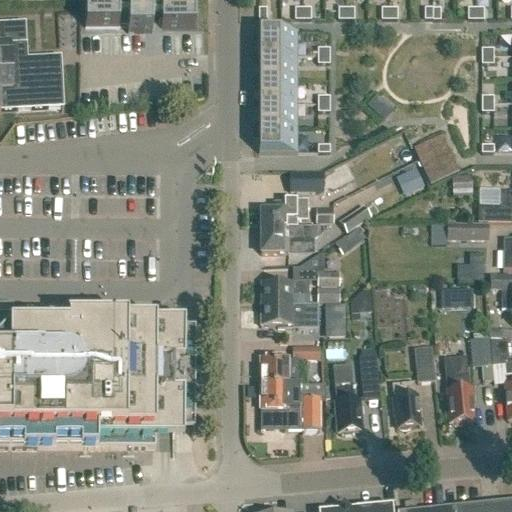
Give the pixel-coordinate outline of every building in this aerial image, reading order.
[(84,0),(85,30),(118,30),(118,26),(128,26),(128,35),(141,35),(152,35),(152,15),(161,15),(161,30),(194,30),(195,5),(194,0),(84,0)] [(258,23),(266,23),(266,11),(258,11),(258,23)] [(303,23),(303,11),(295,11),(295,23),(303,23)] [(346,23),(346,11),(338,11),(338,23),(346,23)] [(354,11),(346,11),(346,23),(354,23),(354,11)] [(381,23),(389,23),(389,11),(381,11),(381,23)] [(397,11),(389,11),(389,23),(397,23),(397,11)] [(432,23),(432,11),(424,11),(424,23),(432,23)] [(432,11),(432,23),(440,23),(440,11),(432,11)] [(467,23),(475,23),(475,11),(467,11),(467,23)] [(475,11),(475,23),(483,23),(483,11),(475,11)] [(27,62),(25,26),(0,27),(0,115),(63,112),(62,92),(60,61),(27,62)] [(292,60),(297,60),(297,36),(297,35),(258,35),(258,60),(292,60)] [(317,52),(317,60),(329,60),(329,52),(317,52)] [(481,60),(493,60),(493,52),(481,52),(481,60)] [(258,60),(258,84),(297,84),(297,60),(292,60),(258,60)] [(329,60),(317,60),(317,68),(329,68),(329,60)] [(493,60),(481,60),(481,68),(493,68),(493,60)] [(297,108),(297,84),(258,84),(258,108),(292,108),(297,108)] [(317,108),(329,108),(329,100),(317,100),(317,108)] [(481,108),(493,108),(493,100),(481,100),(481,108)] [(297,132),(297,108),(292,108),(258,108),(258,132),(292,132),(297,132)] [(329,116),(329,108),(317,108),(317,116),(329,116)] [(493,108),(481,108),(481,116),(493,116),(493,108)] [(297,132),(292,132),(258,132),(258,157),(297,157),(297,155),(297,132)] [(317,149),(317,157),(329,157),(329,149),(317,149)] [(481,149),(481,157),(493,157),(493,149),(481,149)] [(290,177),(290,196),(321,196),(322,178),(290,177)] [(497,210),(478,210),(478,227),(487,227),(511,227),(511,195),(498,195),(497,210)] [(274,215),(260,215),(260,230),(296,230),(296,222),(306,222),(306,204),(284,205),(284,208),(274,208),(274,215)] [(361,212),(339,226),(347,238),(371,222),(363,210),(360,212),(361,212)] [(333,227),(333,212),(316,212),(316,227),(333,227)] [(487,227),(478,227),(447,227),(447,228),(431,228),(432,244),(447,244),(447,245),(487,244),(487,227)] [(297,230),(296,230),(260,230),(260,257),(288,257),(287,243),(313,242),(321,237),(321,230),(297,230)] [(352,249),(367,239),(362,231),(336,249),(340,255),(351,247),(352,249)] [(511,242),(503,242),(503,273),(511,273),(511,242)] [(339,307),(339,291),(340,276),(322,276),(322,258),(303,268),(303,276),(317,276),(317,290),(317,307),(339,307)] [(511,279),(490,279),(489,293),(501,293),(501,313),(511,312),(511,279)] [(277,287),(261,287),(261,308),(292,308),(308,308),(308,285),(291,284),(277,284),(277,287)] [(439,294),(439,310),(473,310),(472,294),(439,294)] [(352,315),(362,314),(361,307),(352,307),(352,315)] [(292,308),(261,308),(260,330),(277,330),(277,332),(293,332),(308,332),(308,317),(292,317),(292,308)] [(0,452),(154,454),(154,443),(181,443),(182,396),(174,396),(174,364),(182,364),(182,324),(0,322),(0,452)] [(488,342),(470,344),(473,371),(490,369),(488,342)] [(505,389),(508,424),(511,424),(511,363),(509,364),(507,344),(491,345),(493,363),(492,363),(493,380),(506,379),(507,388),(505,389)] [(285,362),(261,362),(261,388),(287,389),(287,375),(299,375),(299,364),(319,364),(319,352),(289,352),(289,360),(285,360),(285,362)] [(434,384),(431,352),(415,353),(418,386),(434,384)] [(360,386),(377,384),(376,374),(379,373),(378,359),(358,360),(360,386)] [(464,392),(463,377),(466,376),(465,361),(445,363),(448,394),(447,394),(449,427),(453,427),(455,429),(461,428),(463,426),(474,425),(471,392),(464,392)] [(352,386),(335,388),(337,404),(335,404),(338,436),(342,436),(344,438),(351,437),(353,435),(361,434),(360,418),(362,418),(361,402),(353,403),(352,386)] [(415,400),(414,386),(393,388),(394,402),(392,402),(393,420),(396,420),(397,431),(399,431),(402,433),(408,432),(410,430),(420,429),(418,400),(415,400)] [(324,390),(287,389),(261,388),(261,427),(288,427),(288,433),(319,433),(319,404),(325,403),(324,390)]
